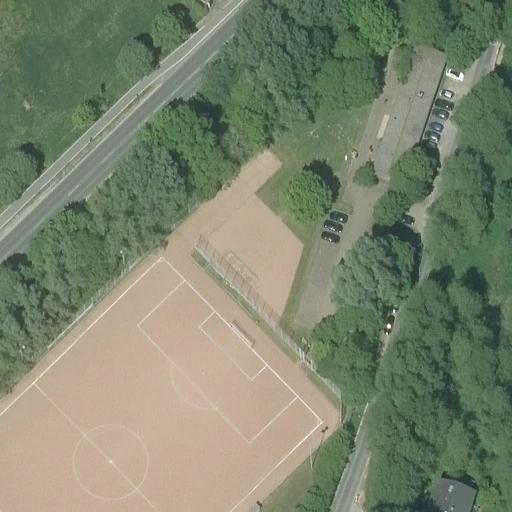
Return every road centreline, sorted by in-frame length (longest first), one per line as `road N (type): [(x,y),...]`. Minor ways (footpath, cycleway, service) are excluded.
road 1 (tertiary): [(508,0),(339,511)]
road 2 (primary): [(0,264),(276,0)]
